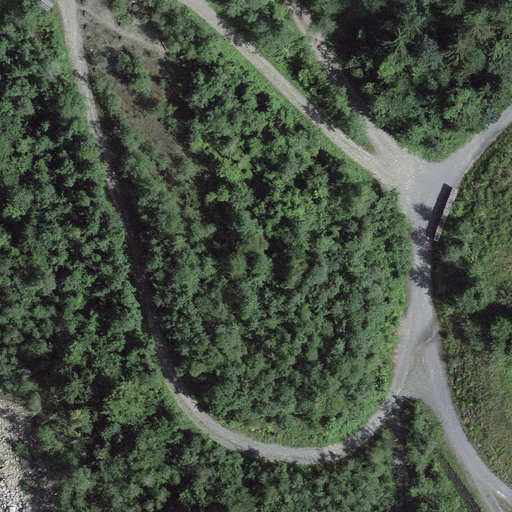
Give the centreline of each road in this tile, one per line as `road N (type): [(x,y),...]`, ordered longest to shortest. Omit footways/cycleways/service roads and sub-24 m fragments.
road 1 (track): [(418,343),(395,409),(334,452),(239,450),(179,395),(151,322),(62,0)]
road 2 (track): [(203,10),(371,167),(409,182)]
road 3 (track): [(298,0),(329,65),(409,182),(431,199)]
